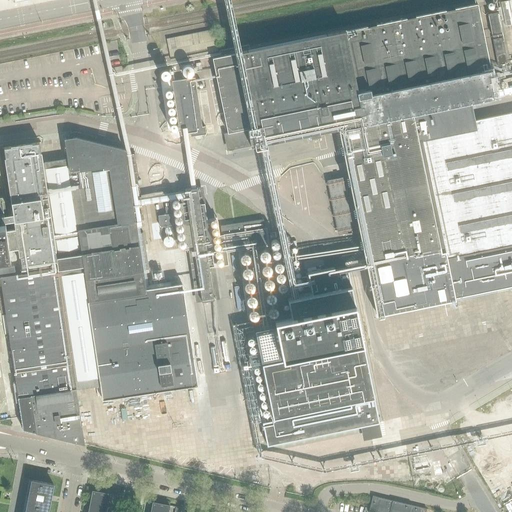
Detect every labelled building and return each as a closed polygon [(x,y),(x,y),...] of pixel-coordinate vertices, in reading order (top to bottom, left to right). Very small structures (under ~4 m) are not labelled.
[(97,0),(92,0),(124,150),(125,155),(130,155),(113,74),(97,0)] [(230,0),(225,0),(235,49),(236,53),(241,52),(230,0)] [(235,53),(212,58),(228,133),(247,129),(251,146),(338,128),(339,132),(340,139),(345,163),(358,228),(362,245),(363,249),(364,257),(365,261),(347,264),(334,267),(336,276),(349,274),(348,269),(366,265),(376,315),(432,304),(455,299),(455,298),(511,286),(511,112),(474,120),(472,112),(471,103),(497,97),(491,69),(477,4),(345,31),(345,30),(327,34),(327,35),(247,51),(247,50),(241,52),(236,53),(235,53)] [(491,34),(491,35),(492,35),(493,39),(492,39),(498,67),(500,77),(509,75),(501,34),(497,12),(487,14),(488,15),(492,34),(491,34)] [(166,39),(171,61),(218,51),(217,44),(214,29),(166,39)] [(181,81),(172,82),(179,131),(180,131),(181,135),(183,135),(188,134),(190,134),(190,136),(206,134),(205,126),(202,127),(199,109),(195,83),(195,80),(195,79),(181,81)] [(496,94),(511,91),(511,85),(495,89),(496,94)] [(183,135),(191,188),(196,187),(188,134),(183,135)] [(42,162),(39,143),(3,148),(14,217),(4,219),(2,203),(0,203),(0,259),(10,258),(9,250),(18,248),(22,274),(1,277),(2,287),(0,287),(0,299),(4,299),(19,397),(18,398),(20,417),(22,429),(84,444),(76,389),(102,385),(104,398),(102,398),(102,399),(197,385),(182,284),(145,289),(144,282),(150,281),(143,232),(137,233),(136,226),(132,198),(137,198),(141,197),(141,196),(140,197),(133,155),(134,155),(134,154),(130,155),(125,155),(124,150),(75,138),(65,139),(68,158),(42,162)] [(205,203),(200,204),(197,187),(196,187),(191,188),(184,189),(184,191),(185,197),(201,301),(214,299),(210,268),(228,265),(226,252),(251,249),(255,248),(269,246),(267,228),(264,228),(263,220),(220,226),(222,235),(220,236),(218,222),(208,224),(205,203)] [(185,197),(184,191),(137,199),(137,198),(132,198),(136,226),(141,225),(138,205),(185,197)] [(160,227),(173,225),(171,214),(158,216),(160,227)] [(282,254),(282,257),(287,291),(297,289),(294,272),(292,255),(291,253),(289,253),(284,254),(282,254)] [(349,274),(336,276),(334,267),(307,272),(311,293),(287,298),(291,316),(274,319),(276,329),(255,333),(261,361),(250,364),(267,446),(360,427),(379,423),(349,274)] [(217,314),(215,314),(215,319),(213,319),(213,327),(222,326),(221,307),(216,307),(217,314)] [(359,477),(408,475),(407,460),(359,462),(359,477)] [(48,511),(47,510),(49,501),(50,501),(51,496),(50,496),(52,486),(53,486),(53,484),(32,480),(31,481),(32,481),(30,488),(28,488),(26,499),(28,500),(27,508),(48,511)] [(109,494),(93,491),(91,504),(107,507),(109,494)] [(439,511),(373,496),(368,511),(439,511)] [(154,503),(152,511),(167,511),(169,506),(154,503)]
